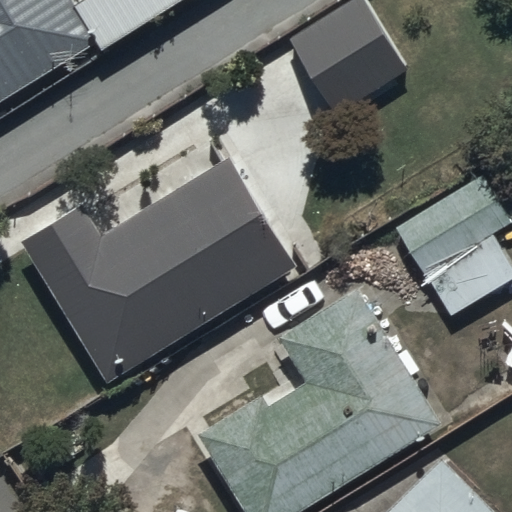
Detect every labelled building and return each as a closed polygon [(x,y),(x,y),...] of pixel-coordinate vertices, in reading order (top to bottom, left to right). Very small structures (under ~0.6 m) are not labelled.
[(0,0),(0,99),(105,29),(113,41),(174,0),(0,0)] [(411,62),(372,0),(343,0),(295,30),(342,105),(411,62)] [(87,195),(24,233),(112,375),(306,256),(239,148),(108,229),(87,195)] [(408,231),(413,240),(451,310),(511,276),(511,257),(477,194),(408,231)] [(282,327),(308,370),(270,393),(268,389),(205,428),(256,511),(292,511),(443,419),(358,280),(282,327)] [(499,511),(442,451),(377,511),(499,511)] [(179,475),(148,494),(159,511),(230,511),(220,495),(200,508),(179,475)]
